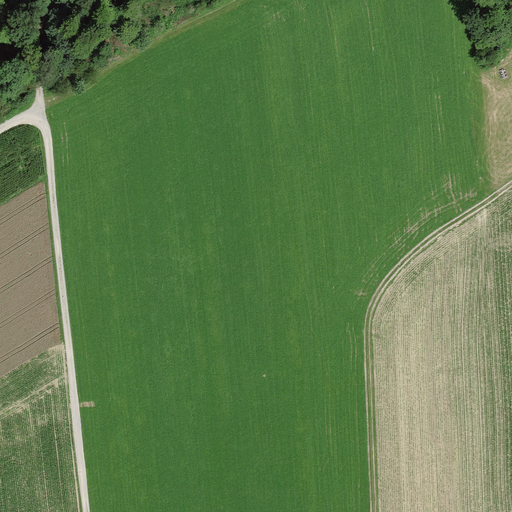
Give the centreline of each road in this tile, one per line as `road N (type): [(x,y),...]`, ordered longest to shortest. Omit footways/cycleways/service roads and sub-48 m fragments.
road 1 (track): [(49,0),(37,104),(82,511)]
road 2 (track): [(371,511),(366,323),(377,291),(417,245),(511,180)]
road 3 (track): [(0,127),(224,0)]
